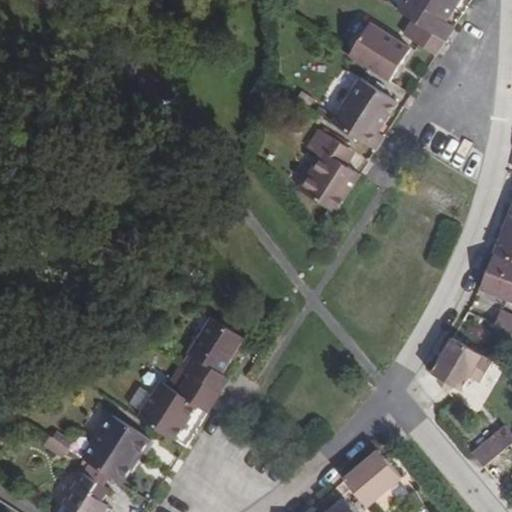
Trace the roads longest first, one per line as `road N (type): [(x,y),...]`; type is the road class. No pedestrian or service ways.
road 1 (residential): [(511,43),(504,149),(427,339),(388,398)]
road 2 (residential): [(388,398),(278,511)]
road 3 (residential): [(388,398),(485,511)]
